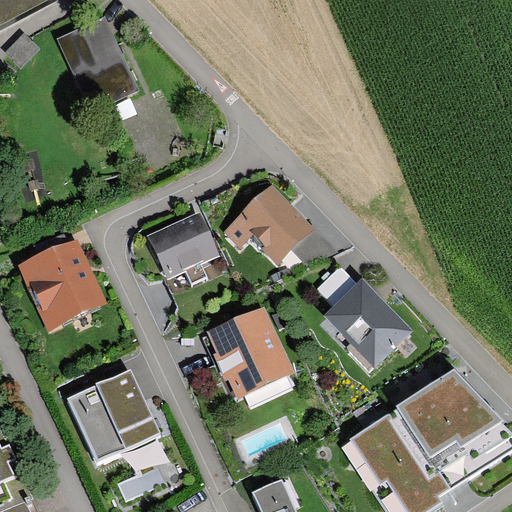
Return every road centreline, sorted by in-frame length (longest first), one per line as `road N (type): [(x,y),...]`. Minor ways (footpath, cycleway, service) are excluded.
road 1 (residential): [(271,144),(120,230),(114,249),(240,511)]
road 2 (unclassified): [(511,385),(271,144)]
road 3 (residential): [(0,322),(89,511)]
road 4 (unclassified): [(271,144),(132,0)]
